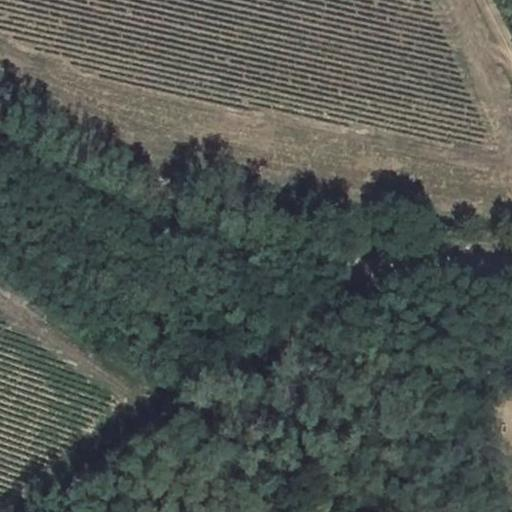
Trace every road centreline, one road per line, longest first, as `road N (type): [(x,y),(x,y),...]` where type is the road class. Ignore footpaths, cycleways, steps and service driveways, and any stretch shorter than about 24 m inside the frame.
road 1 (unclassified): [(511,265),(447,257),(355,264),(272,316),(41,511)]
road 2 (track): [(355,264),(227,246),(154,223),(0,127)]
road 3 (track): [(485,511),(471,401),(511,313)]
